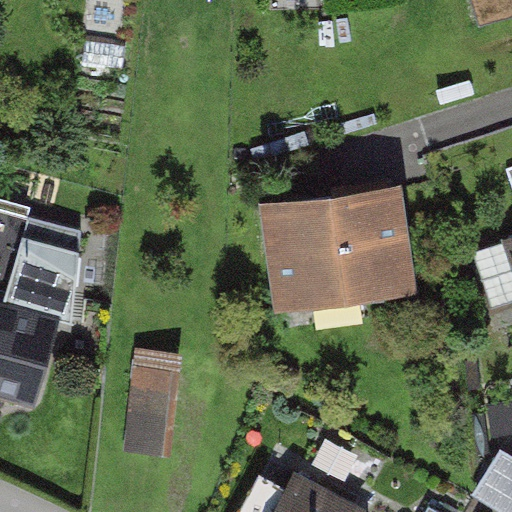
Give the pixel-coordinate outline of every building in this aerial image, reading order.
[(511,0),(480,0),(485,18),(511,10),(511,0)] [(424,284),(403,174),(266,200),(286,310),(424,284)] [(511,234),(501,238),(511,271),(511,234)] [(0,298),(0,389),(38,399),(59,313),(0,298)] [(168,452),(176,372),(130,367),(122,448),(168,452)] [(511,511),(511,458),(501,452),(473,499),(496,511),(511,511)] [(302,468),(279,511),(380,511),(383,509),(302,468)]
